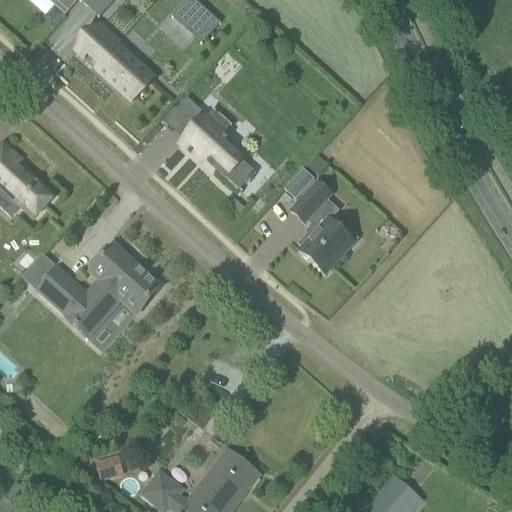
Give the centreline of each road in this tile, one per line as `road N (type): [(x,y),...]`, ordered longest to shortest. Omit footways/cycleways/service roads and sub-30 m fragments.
road 1 (unclassified): [(511,478),(385,399),(209,262),(0,69)]
road 2 (tertiary): [(511,236),(384,0)]
road 3 (unknown): [(385,399),(301,511)]
